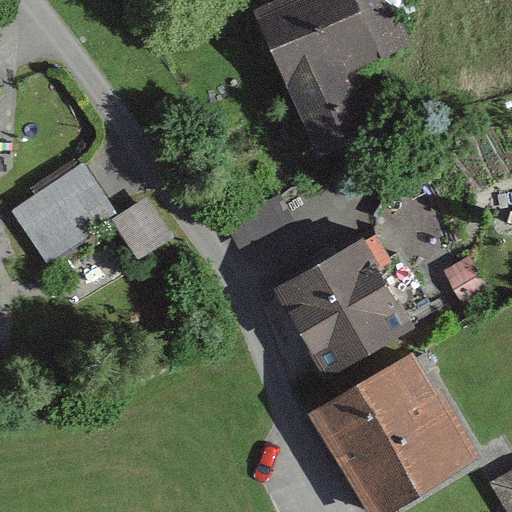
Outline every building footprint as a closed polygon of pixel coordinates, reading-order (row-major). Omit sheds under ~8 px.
[(278,0),(253,11),(309,146),(370,121),(348,69),(408,44),(389,0),(278,0)] [(119,218),(87,169),(16,216),(48,265),(119,218)] [(376,237),(355,247),(375,285),(427,263),(450,243),(422,181),(386,199),(377,218),(376,237)] [(282,198),(227,226),(240,251),(295,223),(282,198)] [(154,210),(118,228),(134,259),(170,240),(154,210)] [(349,236),(258,283),(305,374),(396,327),(375,285),(355,247),(349,236)] [(494,295),(472,257),(445,272),(467,310),(494,295)] [(392,352),(293,409),(352,511),(385,511),(478,459),(438,390),(419,400),(392,352)] [(511,511),(511,474),(490,487),(504,511),(511,511)]
